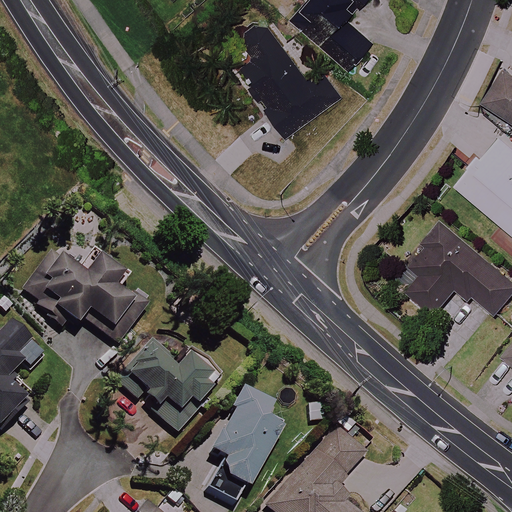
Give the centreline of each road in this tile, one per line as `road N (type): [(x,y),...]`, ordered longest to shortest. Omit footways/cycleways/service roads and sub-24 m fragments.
road 1 (tertiary): [(27,0),(119,127),(279,272)]
road 2 (tertiary): [(471,0),(415,118),(279,272)]
road 3 (tertiary): [(279,272),(386,372),(511,470)]
